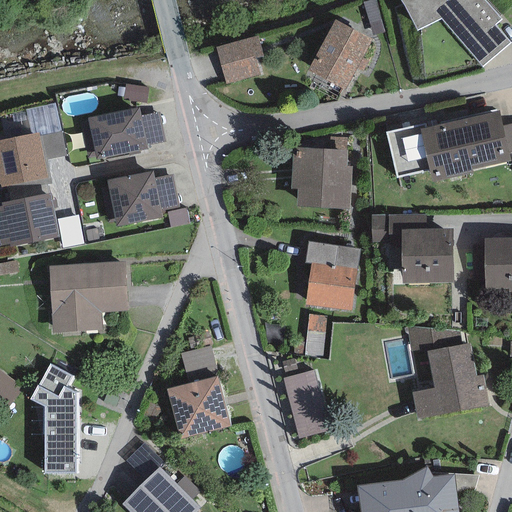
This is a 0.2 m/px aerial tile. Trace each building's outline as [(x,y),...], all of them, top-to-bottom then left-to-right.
[(484,0),(400,0),(417,31),(441,19),(481,67),(511,43),(494,25),(502,19),(484,0)] [(372,40),(334,20),(307,70),(344,91),(357,68),(362,71),(368,61),(362,58),(372,40)] [(257,36),(215,48),(226,84),(259,75),(255,60),(263,58),(257,36)] [(136,87),(131,101),(149,108),(155,95),(136,87)] [(25,110),(31,134),(38,132),(44,161),(66,156),(55,104),(25,110)] [(139,107),(87,118),(96,160),(147,149),(147,145),(165,141),(159,112),(141,116),(139,107)] [(424,124),(386,133),(396,178),(429,170),(432,182),(473,172),(472,170),(510,161),(509,153),(502,127),(499,110),(425,127),(424,124)] [(511,124),(502,127),(509,153),(511,151),(511,124)] [(31,134),(0,140),(0,185),(1,188),(48,178),(44,161),(38,132),(31,134)] [(348,151),(292,148),(290,189),(297,189),(296,206),(349,209),(351,167),(347,167),(348,151)] [(153,171),(106,181),(116,228),(162,219),(161,212),(179,208),(172,175),(155,178),(153,171)] [(2,206),(0,206),(0,246),(10,245),(10,247),(58,238),(50,194),(1,203),(2,206)] [(426,229),(425,214),(371,215),(371,243),(400,242),(400,235),(400,230),(426,229)] [(426,229),(400,230),(400,235),(400,242),(401,283),(453,283),(452,229),(426,229)] [(511,238),(484,239),(485,289),(508,289),(508,293),(511,292),(511,238)] [(360,250),(307,242),(304,262),(311,263),(357,270),(360,250)] [(125,262),(49,266),(52,333),(102,331),(101,312),(128,311),(125,262)] [(311,263),(305,305),(351,311),(357,270),(311,263)] [(310,317),(313,354),(328,353),(326,316),(310,317)] [(469,343),(462,345),(460,332),(407,328),(414,368),(429,366),(433,388),(411,392),(416,419),(489,405),(483,375),(476,377),(469,343)] [(210,346),(180,354),(188,384),(217,376),(218,375),(210,346)] [(44,407),(44,474),(75,474),(76,393),(66,387),(73,376),(50,363),(29,399),(44,407)] [(24,387),(0,370),(0,408),(6,413),(24,387)] [(317,373),(289,381),(304,439),(332,431),(317,373)] [(188,384),(166,390),(179,440),(230,426),(217,376),(188,384)] [(427,466),(402,481),(406,511),(458,511),(457,501),(454,475),(433,477),(427,466)] [(159,468),(121,504),(128,511),(196,511),(200,508),(192,500),(176,485),(159,468)] [(472,498),(478,476),(454,475),(457,501),(472,498)] [(184,477),(176,485),(192,500),(200,492),(184,477)] [(406,511),(402,481),(357,486),(360,511),(406,511)]
